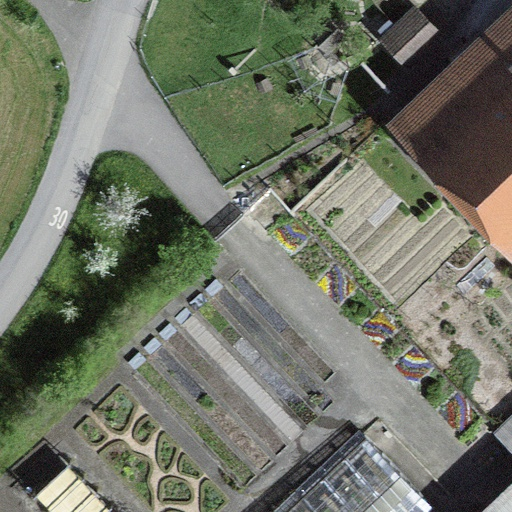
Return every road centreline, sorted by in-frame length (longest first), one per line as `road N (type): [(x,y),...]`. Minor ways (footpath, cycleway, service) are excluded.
road 1 (residential): [(240,511),(345,411),(342,348),(100,67)]
road 2 (unclassified): [(0,306),(56,220),(100,67)]
